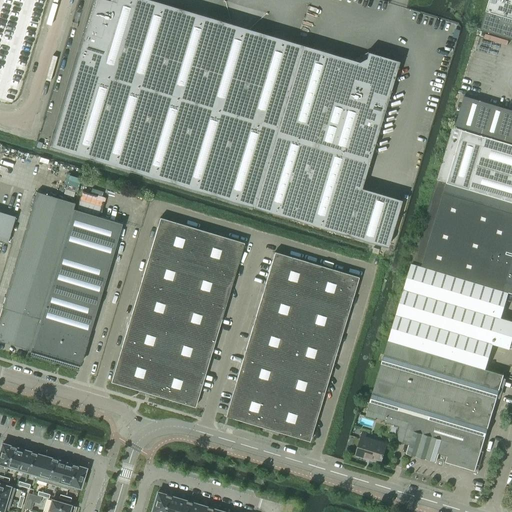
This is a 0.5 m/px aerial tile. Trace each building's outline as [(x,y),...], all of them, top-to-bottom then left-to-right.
[(93,0),(50,146),(347,234),(361,187),(398,60),(367,51),(366,57),(358,61),(154,0),(93,0)] [(511,0),(487,0),(485,9),(511,16),(511,0)] [(511,141),(511,110),(464,96),(456,124),(511,141)] [(453,126),(412,262),(422,265),(444,191),(511,210),(511,143),(486,136),(453,126)] [(0,337),(31,346),(73,202),(35,191),(0,311),(0,337)] [(422,265),(508,290),(511,291),(511,254),(506,253),(507,251),(511,252),(511,210),(444,191),(422,265)] [(80,361),(121,222),(73,208),(32,346),(80,361)] [(13,215),(0,210),(0,240),(5,242),(13,215)] [(194,406),(243,241),(159,216),(110,381),(194,406)] [(309,440),(357,276),(274,251),(225,415),(309,440)] [(508,290),(422,265),(412,262),(389,339),(485,367),(493,339),(510,344),(511,337),(511,319),(500,316),(508,290)] [(409,443),(407,452),(436,460),(439,452),(447,454),(445,460),(475,469),(503,373),(485,367),(389,339),(366,415),(375,418),(376,417),(385,419),(384,421),(400,425),(414,429),(410,443),(409,443)] [(400,425),(396,439),(409,443),(406,452),(407,452),(409,443),(410,443),(414,429),(400,425)] [(380,461),(386,443),(375,439),(375,442),(366,439),(367,437),(362,435),(356,454),(380,461)] [(0,468),(6,470),(13,446),(10,445),(2,443),(0,448),(0,468)] [(13,446),(6,470),(7,465),(17,468),(23,449),(15,447),(15,446),(13,446)] [(23,449),(17,468),(28,471),(33,452),(31,451),(23,449)] [(33,452),(28,471),(37,474),(36,479),(37,479),(44,455),(36,453),(33,452)] [(44,455),(37,479),(47,482),(54,458),(51,457),(51,458),(44,455)] [(54,458),(47,482),(57,485),(64,461),(57,459),(54,458)] [(64,461),(57,485),(68,488),(75,464),(72,463),(72,464),(64,461)] [(75,464),(68,488),(69,484),(80,487),(85,468),(77,465),(78,465),(75,464)] [(0,495),(11,498),(14,488),(0,483),(0,495)] [(155,511),(162,511),(168,494),(165,494),(157,492),(151,511),(155,511)] [(25,505),(25,507),(31,509),(31,508),(32,507),(32,506),(32,505),(33,504),(33,503),(33,502),(35,502),(38,502),(39,502),(40,501),(40,499),(41,498),(41,497),(41,496),(40,496),(39,495),(38,495),(38,494),(37,494),(38,495),(36,495),(35,494),(34,494),(33,494),(32,493),(31,493),(30,493),(29,493),(28,493),(28,496),(27,496),(26,500),(25,504),(25,505)] [(168,494),(162,511),(174,511),(178,498),(171,496),(171,495),(168,494)] [(0,506),(3,507),(3,508),(8,509),(11,498),(0,495),(0,506)] [(178,498),(174,511),(185,511),(189,501),(186,500),(178,498)] [(72,511),(75,506),(51,499),(47,511),(72,511)] [(185,511),(196,511),(199,504),(191,502),(191,501),(189,501),(185,511)]
